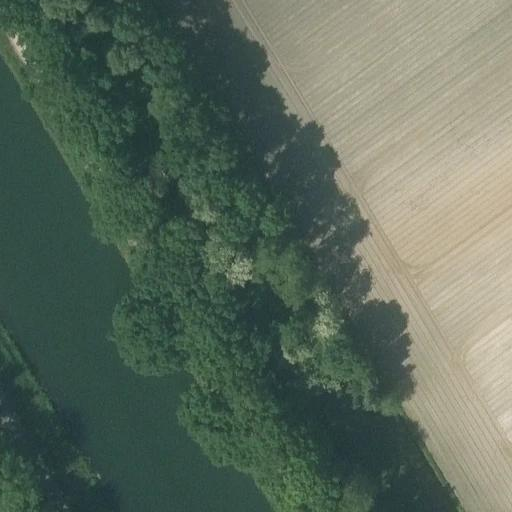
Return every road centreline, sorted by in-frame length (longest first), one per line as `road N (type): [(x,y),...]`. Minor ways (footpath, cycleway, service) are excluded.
road 1 (track): [(0,16),(296,511)]
road 2 (unclassified): [(90,511),(0,359)]
